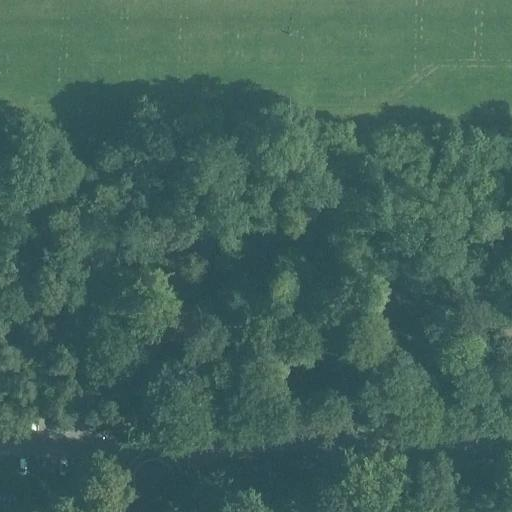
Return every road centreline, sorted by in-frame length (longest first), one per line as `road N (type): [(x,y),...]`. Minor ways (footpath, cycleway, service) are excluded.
road 1 (unknown): [(511,334),(0,340)]
road 2 (unclassified): [(93,511),(204,451),(261,440),(511,437)]
